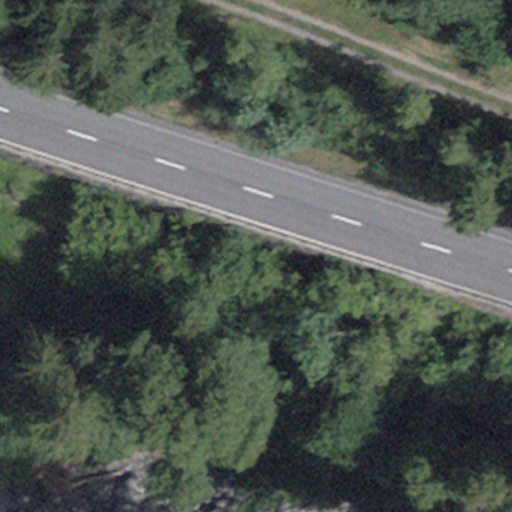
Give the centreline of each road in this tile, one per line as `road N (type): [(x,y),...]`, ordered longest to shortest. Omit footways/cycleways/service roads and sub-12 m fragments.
road 1 (secondary): [(0,106),(511,268)]
road 2 (track): [(225,0),(511,108)]
